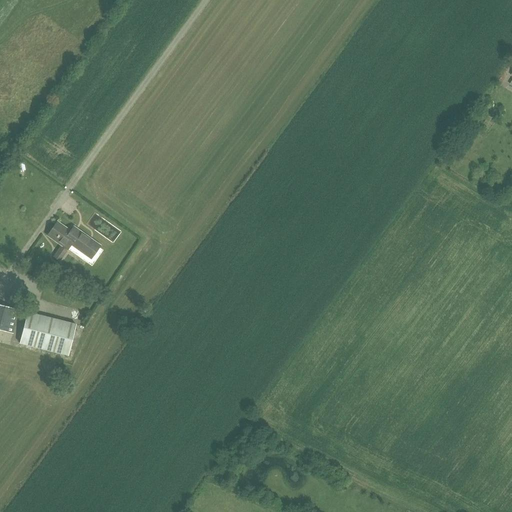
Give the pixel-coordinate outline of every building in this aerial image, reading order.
[(67,249),(80,231),(73,227),(70,231),(57,222),(47,235),(61,245),(52,257),(59,261),(67,249)] [(103,250),(99,247),(100,246),(80,231),(67,249),(91,266),(103,250)] [(32,276),(43,281),(48,269),(37,264),(32,276)] [(0,305),(0,329),(13,333),(19,310),(0,305)] [(27,312),(19,343),(67,356),(75,325),(27,312)]
